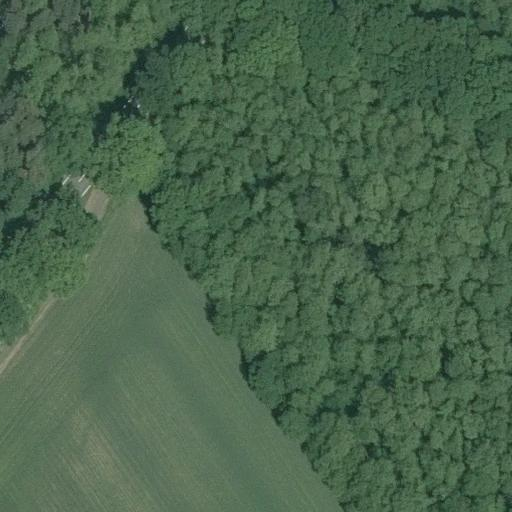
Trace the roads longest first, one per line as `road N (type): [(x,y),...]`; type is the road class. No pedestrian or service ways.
road 1 (secondary): [(0,280),(214,6)]
road 2 (residential): [(214,6),(511,117)]
